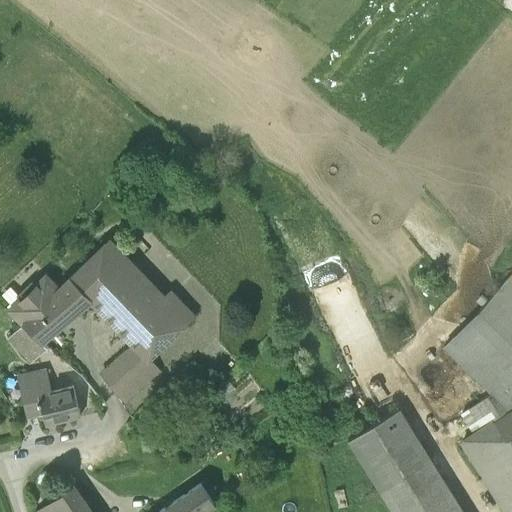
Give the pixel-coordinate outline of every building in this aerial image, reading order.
[(161,299),(107,243),(94,257),(147,312),(161,299)] [(94,257),(92,255),(70,277),(90,299),(134,345),(148,358),(149,357),(171,337),(147,312),(94,257)] [(47,299),(23,323),(42,341),(90,299),(70,277),(59,288),(47,299)] [(48,277),(37,288),(47,299),(59,288),(48,277)] [(511,281),(507,277),(479,312),(511,344),(511,281)] [(34,285),(9,310),(23,323),(47,299),(37,288),(34,285)] [(161,299),(147,312),(171,337),(194,315),(171,290),(161,299)] [(511,344),(479,312),(478,311),(444,345),(492,392),(509,409),(511,406),(511,344)] [(42,341),(23,323),(9,336),(32,361),(48,347),(42,341)] [(134,345),(101,374),(115,391),(116,391),(117,392),(118,392),(148,365),(153,361),(149,357),(148,358),(134,345)] [(148,365),(118,392),(126,400),(155,373),(148,365)] [(73,386),(49,392),(44,370),(24,375),(28,391),(24,392),(29,414),(42,411),(45,424),(80,415),(73,386)] [(492,392),(461,412),(474,433),(509,409),(492,392)] [(511,511),(511,406),(509,409),(474,433),(463,440),(507,511),(511,511)] [(399,407),(348,438),(379,490),(431,458),(399,407)] [(464,511),(431,458),(379,490),(393,511),(464,511)] [(201,483),(158,511),(200,511),(214,503),(201,483)] [(91,511),(73,485),(53,499),(61,511),(91,511)] [(61,511),(53,499),(36,510),(36,511),(61,511)]
